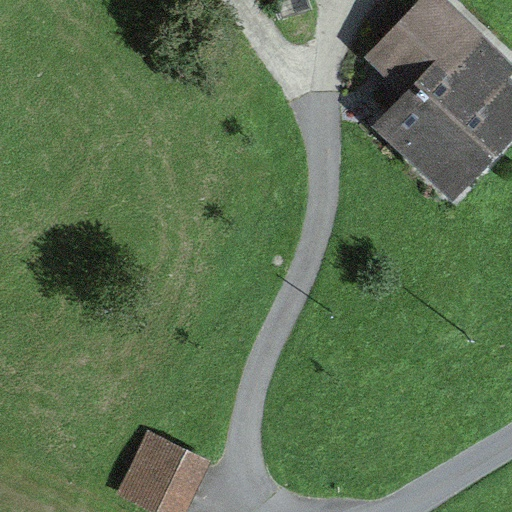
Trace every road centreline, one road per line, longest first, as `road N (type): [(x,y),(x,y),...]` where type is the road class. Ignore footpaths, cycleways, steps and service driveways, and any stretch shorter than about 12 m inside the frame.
road 1 (track): [(264,511),(248,487),(243,449),(251,400),(319,220),(325,180),(312,108),(335,37),(362,0)]
road 2 (unclassified): [(396,511),(511,440)]
road 3 (track): [(312,108),(240,0)]
